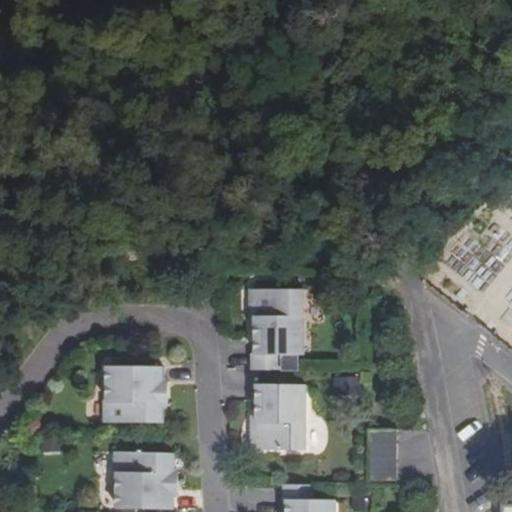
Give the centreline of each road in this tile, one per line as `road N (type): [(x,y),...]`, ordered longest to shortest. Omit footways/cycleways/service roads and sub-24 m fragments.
road 1 (residential): [(0,410),(61,328),(113,313),(178,314),(195,323),(204,342),(214,511)]
road 2 (unclassified): [(503,0),(442,150),(406,276)]
road 3 (residential): [(406,276),(451,511)]
road 4 (residential): [(406,276),(511,373)]
